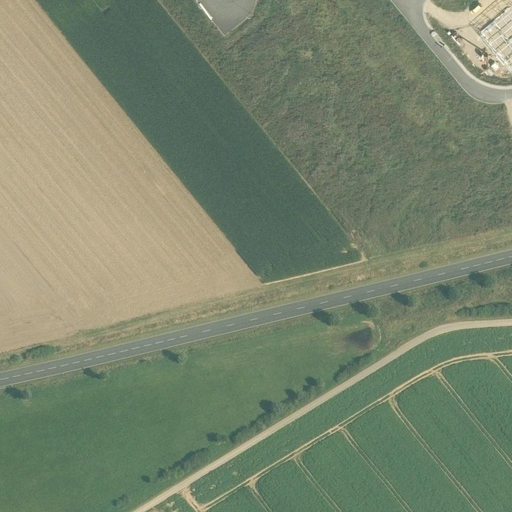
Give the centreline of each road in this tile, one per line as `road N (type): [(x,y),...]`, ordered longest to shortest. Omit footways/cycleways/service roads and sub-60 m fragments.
road 1 (secondary): [(511,254),(0,377)]
road 2 (track): [(137,511),(418,340),(445,327),(511,322)]
road 3 (residential): [(405,2),(473,89),(492,97),(511,93)]
